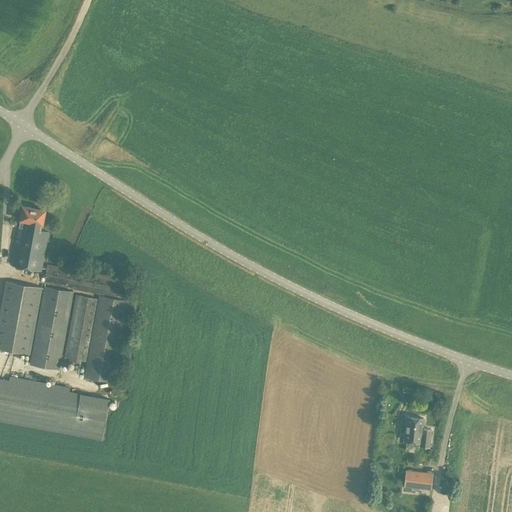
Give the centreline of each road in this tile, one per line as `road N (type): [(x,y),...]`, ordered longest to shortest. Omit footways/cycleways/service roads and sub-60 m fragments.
road 1 (unclassified): [(511,375),(270,276),(0,109)]
road 2 (track): [(87,0),(22,123)]
